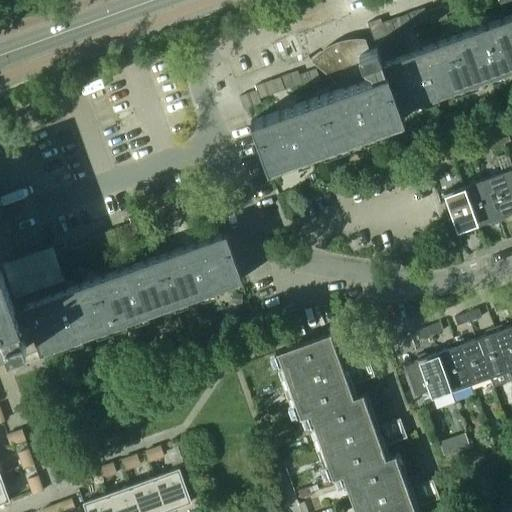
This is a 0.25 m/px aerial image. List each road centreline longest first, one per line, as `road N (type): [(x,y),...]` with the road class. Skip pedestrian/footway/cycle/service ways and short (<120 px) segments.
road 1 (residential): [(511,259),(439,282),(261,249),(217,143)]
road 2 (secondary): [(0,55),(151,0)]
